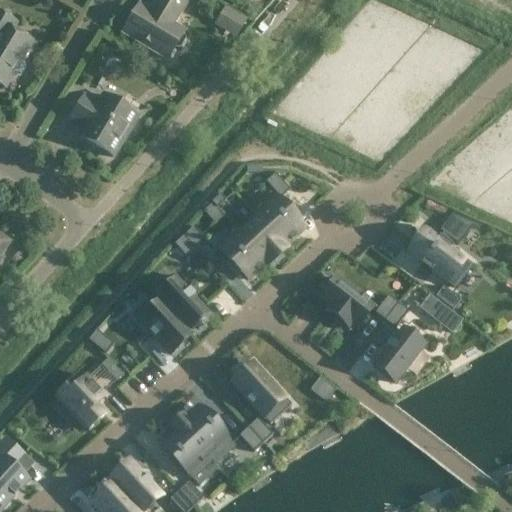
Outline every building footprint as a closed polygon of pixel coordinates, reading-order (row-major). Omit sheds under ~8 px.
[(156,0),(154,5),(156,6),(152,13),(139,5),(122,33),(167,60),(174,48),(180,48),(185,39),(182,34),(184,32),(172,25),(187,0),(156,0)] [(236,39),(247,21),(226,8),(215,26),(236,39)] [(16,34),(9,29),(13,23),(0,14),(0,85),(4,88),(12,74),(16,77),(20,75),(24,69),(23,64),(19,62),(28,48),(16,41),(17,38),(16,34)] [(90,135),(86,142),(112,158),(137,116),(103,95),(97,106),(83,97),(68,122),(90,135)] [(275,174),(265,183),(280,199),(289,190),(275,174)] [(220,195),(211,203),(216,209),(225,201),(220,195)] [(270,195),(251,212),(254,214),(284,248),(302,231),(270,195)] [(235,231),(266,265),(267,266),(285,249),(284,248),(254,214),(235,231)] [(192,228),(183,237),(198,253),(207,244),(192,228)] [(217,247),(248,281),(266,265),(235,231),(217,247)] [(471,266),(425,232),(408,254),(454,290),(471,266)] [(183,237),(174,245),(189,261),(198,253),(183,237)] [(153,295),(188,334),(208,315),(192,298),(194,296),(189,290),(187,292),(173,277),(153,295)] [(328,308),(325,311),(348,329),(351,326),(356,330),(373,308),(336,279),(319,301),(328,308)] [(443,289),(436,298),(452,311),(459,301),(443,289)] [(155,339),(171,356),(191,337),(188,334),(153,295),(132,314),(150,333),(149,334),(154,340),(155,339)] [(388,297),(375,314),(385,321),(398,304),(388,297)] [(398,304),(385,321),(395,329),(408,312),(398,304)] [(452,334),(462,322),(451,313),(441,326),(452,334)] [(386,349),(372,366),(394,384),(423,348),(400,330),(391,343),(389,341),(384,348),(386,349)] [(96,332),(88,342),(105,355),(113,345),(96,332)] [(101,366),(115,381),(124,373),(107,360),(101,366)] [(253,365),(232,385),(247,401),(245,402),(250,408),(252,406),(269,425),(291,406),(253,365)] [(63,383),(47,402),(54,408),(49,413),(67,429),(72,423),(81,431),(97,412),(83,400),(90,391),(74,378),(67,387),(63,383)] [(197,409),(178,426),(210,463),(213,466),(235,447),(197,409)] [(256,418),(247,427),(263,444),(272,435),(256,418)] [(210,463),(178,426),(158,444),(191,480),(210,463)] [(247,427),(239,436),(253,452),(263,444),(247,427)] [(0,511),(27,479),(12,467),(21,456),(2,440),(0,443),(0,511)] [(114,484),(113,485),(138,511),(144,511),(161,496),(150,484),(151,483),(146,477),(145,478),(130,463),(110,481),(114,484)] [(188,483),(178,491),(193,508),(203,499),(188,483)] [(138,511),(113,485),(93,503),(101,511),(138,511)] [(178,491),(169,500),(180,511),(188,511),(193,508),(178,491)]
